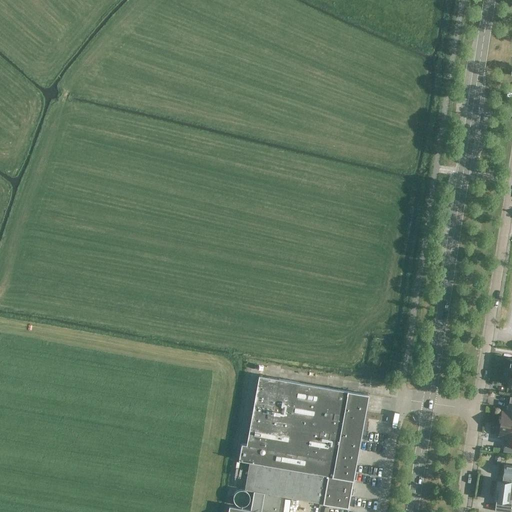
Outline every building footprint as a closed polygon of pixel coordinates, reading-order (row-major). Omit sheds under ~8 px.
[(511,371),(511,358),(505,358),(503,371),(511,371)] [(511,385),(511,371),(503,371),(501,384),(511,385)] [(249,462),(353,480),(368,395),(259,376),(246,445),(241,444),(238,460),(249,462)] [(511,397),(509,397),(507,412),(501,411),(501,417),(499,418),(499,420),(500,422),(500,425),(498,426),(498,428),(499,430),(498,435),(504,436),(503,444),(504,444),(503,451),(511,452),(511,397)] [(277,511),(280,496),(348,507),(353,480),(249,462),(244,489),(253,491),(250,509),(229,506),(227,511),(277,511)] [(511,511),(511,465),(504,465),(502,480),(496,480),(494,501),(497,501),(496,511),(511,511)]
